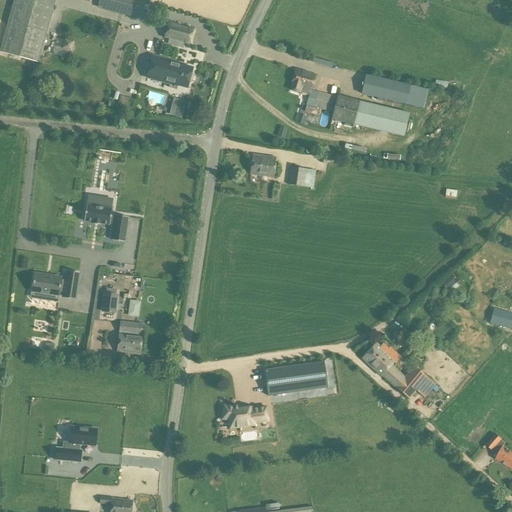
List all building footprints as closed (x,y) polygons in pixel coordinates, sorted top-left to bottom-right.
[(14,0),(0,51),(0,52),(38,63),(55,0),(14,0)] [(99,0),(98,6),(133,16),(136,0),(99,0)] [(168,23),(164,37),(169,39),(167,45),(182,49),(184,43),(188,44),(193,29),(168,23)] [(152,56),(146,77),(177,86),(177,85),(187,87),(188,82),(191,82),(193,75),(191,74),(192,68),(176,64),(176,63),(152,56)] [(289,89),(307,95),(310,96),(311,90),(316,75),(295,69),(289,89)] [(365,75),(360,94),(418,108),(423,89),(365,75)] [(270,87),(268,93),(280,97),(282,92),(270,87)] [(307,95),(305,104),(333,113),(337,97),(311,90),(310,96),(307,95)] [(333,113),(332,117),(352,123),(358,101),(337,95),(337,97),(333,113)] [(121,96),(119,105),(133,109),(135,100),(121,96)] [(408,114),(358,101),(352,123),(402,136),(408,114)] [(299,114),(297,122),(304,124),(305,121),(319,125),(319,124),(319,123),(321,116),(318,116),(320,109),(306,105),(305,111),(301,110),(300,114),(299,114)] [(253,155),(250,174),(273,178),(276,158),(253,155)] [(290,167),(287,185),(302,187),(314,188),(316,170),(305,169),(290,167)] [(446,190),(445,199),(456,201),(457,192),(446,190)] [(110,216),(112,209),(111,208),(111,206),(102,205),(102,207),(96,206),(96,204),(87,203),(87,205),(86,205),(84,221),(93,223),(93,224),(99,225),(99,223),(109,225),(109,224),(114,225),(115,216),(110,216)] [(116,215),(115,216),(114,225),(112,240),(117,241),(124,242),(128,217),(116,215)] [(60,280),(61,279),(34,275),(33,281),(32,284),(33,284),(32,290),(40,292),(40,297),(57,299),(57,294),(58,294),(59,291),(64,292),(63,297),(75,298),(79,274),(67,272),(65,281),(60,280)] [(451,276),(442,285),(448,291),(457,283),(451,276)] [(114,316),(116,296),(104,295),(102,314),(114,316)] [(511,312),(493,308),(489,322),(511,328),(511,312)] [(121,322),(117,352),(140,354),(144,325),(121,322)] [(54,344),(46,343),(45,350),(53,351),(54,344)] [(375,344),(361,358),(380,376),(381,375),(408,399),(426,377),(413,366),(404,377),(390,365),(394,361),(375,344)] [(299,361),(260,367),(264,397),(304,391),(299,361)] [(223,405),(222,419),(232,420),(233,428),(254,425),(254,423),(268,421),(266,407),(252,409),(252,407),(237,409),(236,405),(234,405),(235,407),(223,405)] [(296,408),(286,410),(288,420),(298,419),(296,408)] [(79,444),(95,445),(96,429),(71,427),(70,443),(64,442),(63,449),(56,448),(55,460),(80,462),(81,450),(79,450),(79,444)] [(495,434),(485,445),(491,450),(492,449),(500,440),(501,439),(495,434)] [(500,440),(492,449),(498,454),(494,459),(495,460),(511,469),(511,451),(502,446),(504,443),(500,440)] [(482,460),(485,469),(495,465),(491,456),(482,460)] [(119,492),(120,469),(74,467),(73,489),(119,492)] [(101,497),(100,504),(112,505),(110,511),(131,511),(132,501),(112,499),(112,498),(101,497)]
